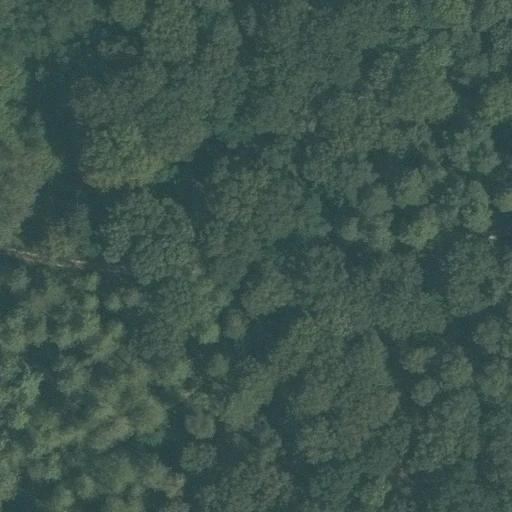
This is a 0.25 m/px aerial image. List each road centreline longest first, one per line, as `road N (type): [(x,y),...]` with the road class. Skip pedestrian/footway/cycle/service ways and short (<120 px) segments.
road 1 (track): [(319,276),(180,274),(0,247)]
road 2 (track): [(348,271),(199,0)]
road 3 (track): [(511,230),(348,271)]
